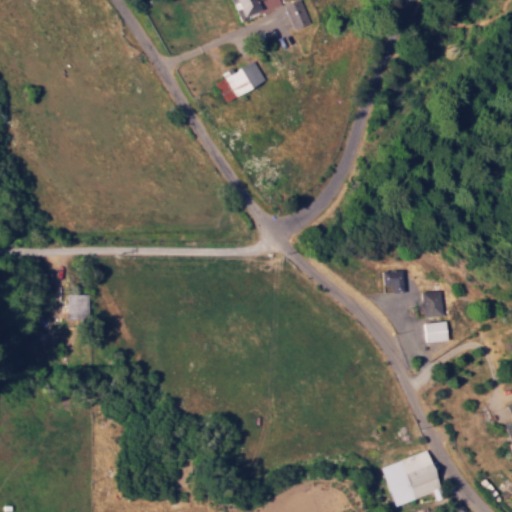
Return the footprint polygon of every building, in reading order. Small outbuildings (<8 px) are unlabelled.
[(289,0),(230,0),(239,21),(289,0)] [(293,29),(309,22),(300,0),(292,0),(282,5),(293,29)] [(263,79),(251,59),(222,77),(213,83),(224,102),(263,79)] [(391,292),(403,291),(402,270),(382,270),(382,284),(391,284),(391,292)] [(421,291),(422,315),(441,315),(440,290),(421,291)] [(423,321),(424,341),(446,340),(445,320),(423,321)] [(440,490),(428,450),(380,464),(392,504),(440,490)]
